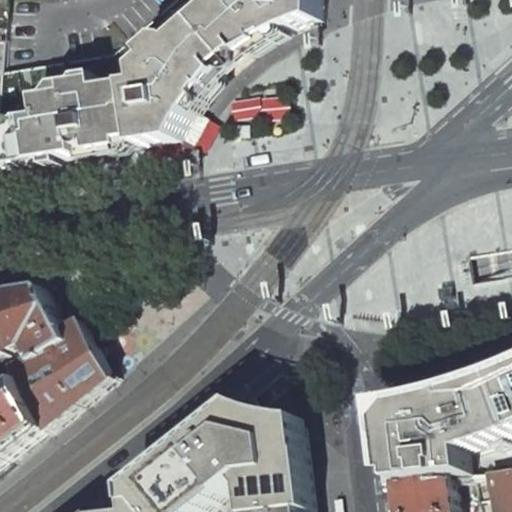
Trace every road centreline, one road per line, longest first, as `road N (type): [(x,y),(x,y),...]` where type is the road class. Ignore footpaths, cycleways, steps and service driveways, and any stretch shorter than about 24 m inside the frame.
road 1 (secondary): [(60,511),(332,281),(434,186),(448,163)]
road 2 (primary): [(448,163),(0,225)]
